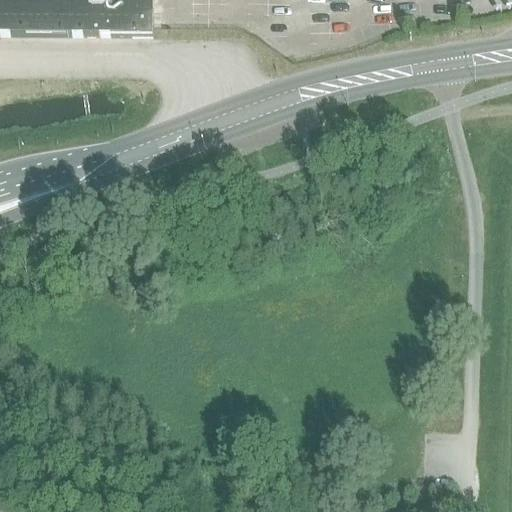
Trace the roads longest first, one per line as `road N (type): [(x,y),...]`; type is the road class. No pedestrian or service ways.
road 1 (residential): [(418,511),(463,505),(478,241),(441,72)]
road 2 (tertiary): [(0,220),(311,98)]
road 3 (tertiary): [(311,98),(0,181)]
road 4 (tertiary): [(311,98),(441,72)]
